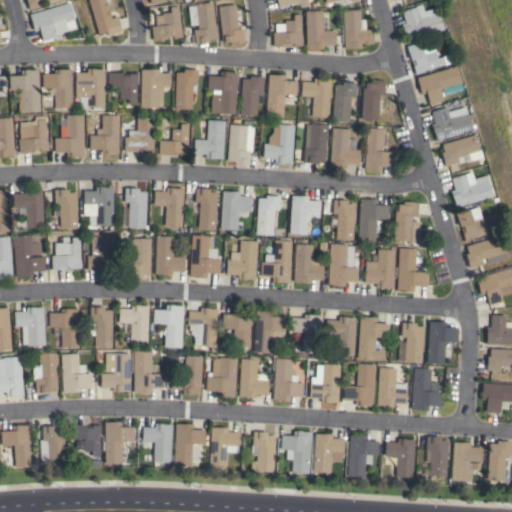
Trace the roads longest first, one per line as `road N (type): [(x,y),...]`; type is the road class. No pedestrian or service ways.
road 1 (residential): [(511,431),(189,410),(0,413)]
road 2 (residential): [(469,310),(187,292),(0,293)]
road 3 (residential): [(380,0),(469,310),(466,428)]
road 4 (residential): [(0,176),(183,173),(382,187),(432,178)]
road 5 (residential): [(397,57),(353,65),(139,54),(0,58)]
road 6 (secondary): [(320,511),(0,504)]
